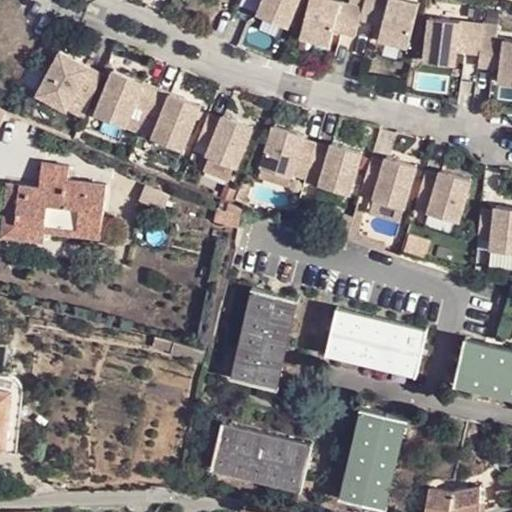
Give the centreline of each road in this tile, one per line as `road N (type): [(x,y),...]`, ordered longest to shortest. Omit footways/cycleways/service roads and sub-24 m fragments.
road 1 (residential): [(88,0),(181,46),(494,135)]
road 2 (residential): [(241,511),(199,502),(0,501)]
